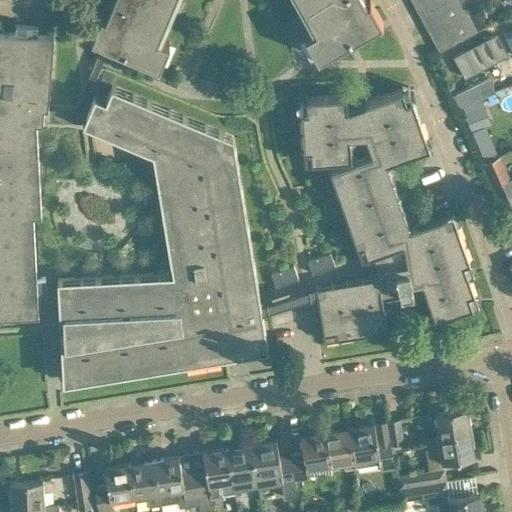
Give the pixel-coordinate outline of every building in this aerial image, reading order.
[(111,0),(105,15),(101,13),(91,37),(103,42),(110,45),(160,66),(170,41),(158,36),(173,0),(301,0),(317,28),(306,34),(318,57),(383,21),(371,0),(367,0),(366,0),(111,0)] [(476,31),(464,10),(458,0),(412,0),(440,51),(443,49),(476,31)] [(474,0),(458,0),(464,10),(477,5),(474,0)] [(488,25),(477,5),(464,10),(476,31),(488,25)] [(0,317),(39,315),(38,299),(47,298),(46,277),(37,277),(33,216),(41,216),(37,121),(47,121),(48,108),(54,36),(37,34),(38,26),(18,24),(17,33),(0,31),(0,317)] [(507,49),(511,47),(511,31),(501,36),(507,49)] [(262,313),(261,305),(261,304),(235,146),(234,146),(224,134),(224,132),(112,85),(106,99),(95,95),(88,110),(83,110),(110,45),(103,42),(75,109),(48,108),(47,121),(83,122),(83,123),(153,152),(173,272),(58,278),(60,324),(64,324),(64,335),(61,336),(61,345),(63,375),(63,382),(89,378),(226,356),(268,349),(262,313)] [(456,73),(443,49),(440,51),(432,55),(459,108),(496,90),(481,61),(456,73)] [(430,146),(409,86),(348,108),(347,94),(300,98),(305,161),(351,157),(350,136),(366,135),(372,154),(376,165),(388,161),(430,146)] [(404,229),(411,227),(388,161),(376,165),(372,154),(330,168),(337,187),(341,197),(351,226),(362,257),(374,253),(377,275),(378,275),(383,300),(414,295),(412,282),(422,280),(404,229)] [(485,163),(495,186),(511,179),(501,156),(485,163)] [(511,205),(511,181),(511,179),(495,186),(505,209),(511,205)] [(474,271),(470,259),(453,212),(411,227),(404,229),(422,280),(435,318),(479,303),(468,273),(474,271)] [(387,329),(383,300),(378,275),(377,275),(343,281),(317,294),(325,339),(387,329)] [(435,412),(439,437),(472,431),(470,417),(468,417),(466,407),(435,412)] [(399,418),(387,420),(391,444),(392,444),(403,442),(399,418)] [(387,420),(348,427),(354,466),(380,462),(381,470),(396,467),(392,444),(391,444),(387,420)] [(354,466),(348,427),(325,430),(330,464),(344,461),(346,467),(354,466)] [(330,464),(325,430),(301,434),(304,452),(291,454),(296,484),(297,484),(296,479),(309,477),(307,467),(330,464)] [(448,479),(445,461),(474,456),(473,446),(474,446),(472,431),(439,437),(429,438),(433,468),(397,473),(399,487),(448,479)] [(296,484),(291,454),(279,456),(276,438),(252,442),(259,488),(284,483),(284,486),(296,484)] [(259,488),(252,442),(228,446),(235,492),(235,491),(235,490),(259,486),(259,488)] [(235,492),(228,446),(203,450),(206,468),(194,470),(198,497),(210,495),(210,496),(235,492)] [(178,454),(154,458),(161,503),(178,501),(180,506),(199,503),(198,497),(194,470),(181,472),(178,454)] [(161,503),(154,458),(129,462),(135,495),(136,495),(137,500),(148,498),(149,505),(161,503)] [(135,495),(129,462),(104,466),(107,484),(94,486),(98,511),(113,511),(112,499),(135,495)] [(90,494),(87,468),(74,470),(78,496),(90,494)] [(46,504),(44,479),(10,482),(12,507),(46,504)] [(449,491),(448,479),(399,487),(401,499),(436,493),(439,511),(485,511),(484,502),(482,502),(480,493),(450,497),(449,491)] [(92,506),(90,494),(78,496),(80,508),(92,506)] [(362,508),(360,498),(347,501),(349,511),(362,508)]
